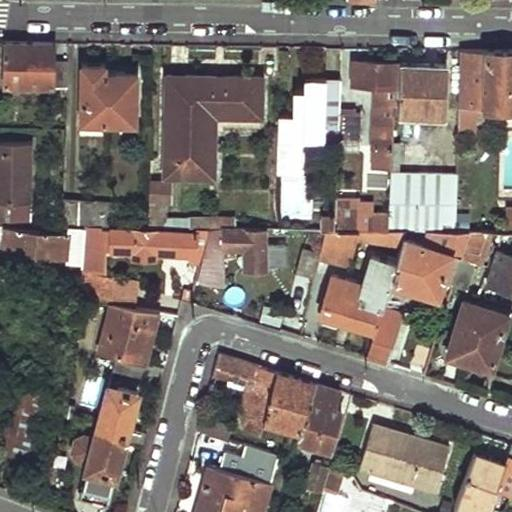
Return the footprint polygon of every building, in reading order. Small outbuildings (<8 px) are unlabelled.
[(29,39),(1,39),(1,81),(66,82),(67,62),(52,61),(53,40),(29,39)] [(511,46),(495,46),(458,46),(457,106),(511,106),(511,46)] [(398,58),(352,57),(352,78),(365,79),(362,163),(389,165),(391,102),(397,103),(398,58)] [(444,60),(398,58),(397,103),(397,109),(444,109),(444,60)] [(104,60),(79,59),(78,117),(134,118),(134,70),(104,68),(104,60)] [(256,74),(164,72),(161,173),(207,173),(211,111),(256,112),(256,74)] [(338,75),(303,74),(303,87),(293,88),(293,110),(278,110),(277,167),(298,168),(299,135),(336,135),(338,75)] [(358,110),(342,109),(341,135),(357,136),(358,110)] [(105,135),(105,118),(80,118),(80,135),(105,135)] [(0,221),(30,222),(31,138),(0,137),(0,221)] [(455,173),(389,171),(388,181),(387,225),(436,226),(454,226),(455,173)] [(171,180),(149,180),(148,221),(165,221),(165,203),(171,203),(171,180)] [(387,225),(388,181),(335,180),(334,208),(334,224),(355,224),(387,225)] [(511,190),(499,190),(499,227),(511,226),(511,190)] [(110,199),(64,194),(63,222),(85,222),(110,222),(110,199)] [(334,208),(319,208),(318,223),(323,223),(334,224),(334,208)] [(198,214),(198,222),(207,224),(233,222),(232,215),(198,214)] [(0,221),(0,245),(64,252),(65,241),(83,242),(85,226),(85,224),(63,222),(30,222),(0,221)] [(190,253),(190,261),(199,262),(201,254),(207,224),(198,222),(195,221),(195,226),(195,253),(190,253)] [(207,224),(201,254),(217,255),(223,246),(242,246),(243,265),(266,266),(267,261),(285,260),(285,240),(267,241),(267,223),(233,222),(207,224)] [(334,224),(323,223),(318,249),(317,253),(348,259),(355,224),(334,224)] [(195,226),(85,226),(83,242),(83,247),(133,248),(133,253),(156,255),(155,250),(190,253),(195,253),(195,226)] [(454,226),(436,226),(430,244),(407,237),(394,279),(437,292),(450,251),(460,254),(469,226),(454,226)] [(469,226),(460,254),(452,280),(465,284),(474,258),(480,261),(490,227),(469,226)] [(318,249),(301,246),(296,271),(312,274),(317,253),(318,249)] [(511,253),(495,248),(484,279),(511,287),(511,253)] [(395,259),(372,251),(364,281),(332,270),(319,310),(336,315),(342,293),(381,305),(382,303),(395,259)] [(138,280),(81,272),(81,276),(110,279),(117,288),(113,302),(140,306),(138,280)] [(110,279),(81,276),(79,295),(113,302),(117,288),(110,279)] [(336,315),(375,327),(381,305),(342,293),(336,315)] [(506,310),(461,297),(445,353),(482,363),(484,357),(492,359),(506,310)] [(145,360),(162,310),(140,306),(113,302),(101,349),(118,354),(145,360)] [(382,303),(381,305),(375,327),(366,354),(387,361),(402,310),(382,303)] [(276,370),(219,352),(216,363),(258,377),(245,426),(261,431),(265,418),(276,370)] [(145,360),(118,354),(114,367),(142,374),(145,360)] [(492,359),(484,357),(482,363),(490,366),(492,359)] [(292,374),(276,370),(265,418),(300,429),(314,381),(292,374)] [(45,389),(14,380),(0,435),(0,453),(26,460),(45,389)] [(331,387),(314,381),(300,429),(297,440),(328,450),(342,408),(326,403),(331,387)] [(137,389),(110,382),(99,422),(146,435),(147,429),(129,424),(137,389)] [(233,422),(204,411),(200,425),(228,435),(233,422)] [(387,425),(372,421),(358,465),(434,490),(448,445),(409,433),(407,439),(385,431),(387,425)] [(146,435),(99,422),(96,436),(85,434),(80,438),(77,447),(81,455),(89,457),(80,493),(108,501),(125,437),(144,443),(146,435)] [(409,433),(387,425),(385,431),(407,439),(409,433)] [(504,462),(473,451),(453,504),(472,511),(484,511),(494,486),(511,491),(511,490),(511,456),(508,455),(504,462)] [(240,470),(210,462),(196,511),(262,511),(276,463),(244,455),(240,470)] [(331,461),(318,457),(311,484),(323,488),(327,474),(330,464),(331,461)] [(343,468),(330,464),(327,474),(340,478),(343,468)] [(340,478),(327,474),(323,488),(335,492),(340,478)]
